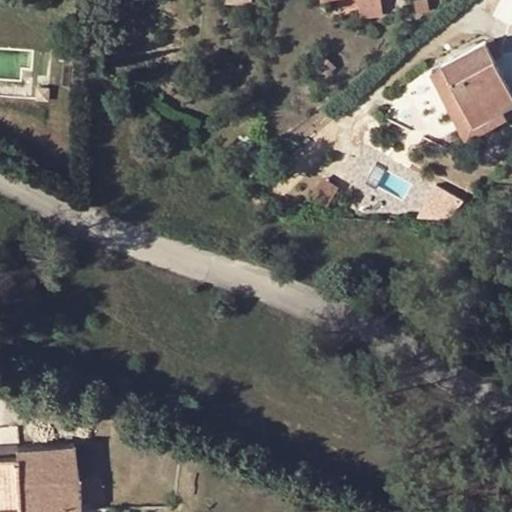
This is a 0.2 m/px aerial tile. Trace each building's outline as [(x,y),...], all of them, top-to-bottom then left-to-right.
[(381,0),(338,0),(339,5),(359,4),(359,13),(382,11),(381,0)] [(415,0),(418,11),(429,9),(427,0),(415,0)] [(493,37),(485,42),(494,59),(502,55),(493,37)] [(443,64),(474,122),(502,107),(511,101),(511,92),(494,59),(485,42),(443,64)] [(474,122),(443,64),(432,70),(466,137),(507,117),(502,107),(474,122)] [(237,145),(243,153),(255,143),(248,136),(237,145)] [(250,155),(255,160),(262,155),(256,149),(250,155)] [(322,177),(311,194),(328,204),(338,187),(322,177)] [(455,222),(461,193),(430,186),(424,216),(455,222)] [(384,212),(384,220),(395,220),(395,211),(384,212)] [(0,511),(78,511),(79,480),(76,475),(73,442),(18,446),(18,453),(0,454),(0,511)] [(0,446),(0,454),(18,453),(18,446),(0,446)]
